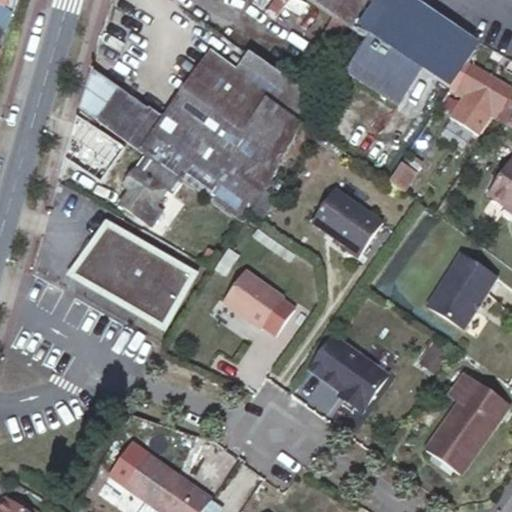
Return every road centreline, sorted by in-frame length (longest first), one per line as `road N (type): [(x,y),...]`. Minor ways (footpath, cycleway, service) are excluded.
road 1 (residential): [(410,511),(277,433),(155,387),(95,374)]
road 2 (secondary): [(67,0),(0,236)]
